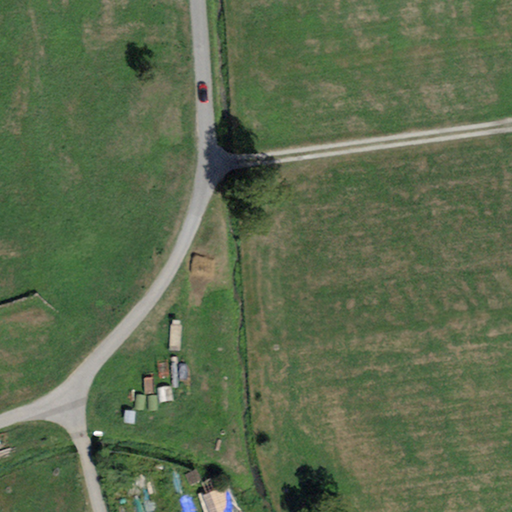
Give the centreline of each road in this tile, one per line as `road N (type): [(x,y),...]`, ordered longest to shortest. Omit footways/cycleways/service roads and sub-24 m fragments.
road 1 (unclassified): [(196,0),(206,167),(197,207),(152,296),(62,398)]
road 2 (track): [(511,125),(206,167)]
